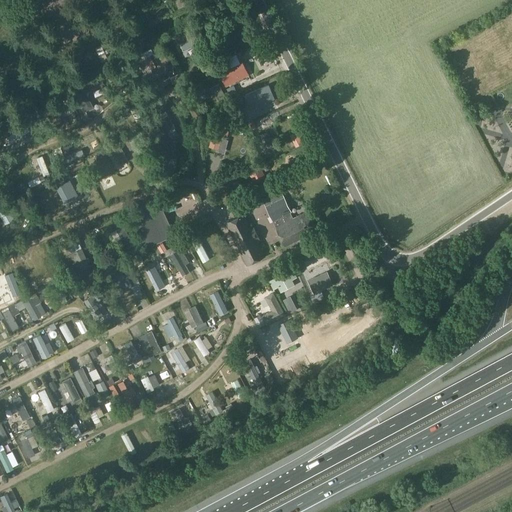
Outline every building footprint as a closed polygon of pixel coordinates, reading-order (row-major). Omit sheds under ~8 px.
[(130,15),(135,13),(130,3),(126,5),(130,15)] [(190,38),(194,45),(201,42),(194,28),(176,37),(179,44),(190,38)] [(146,79),(153,76),(141,53),(134,56),(146,79)] [(85,65),(79,69),(85,78),(102,67),(98,62),(88,69),(85,65)] [(247,77),(246,76),(245,73),(247,72),(242,62),(224,71),(231,85),(247,77)] [(110,73),(105,77),(117,92),(122,88),(110,73)] [(90,83),(75,91),(85,111),(92,107),(85,93),(93,89),(90,83)] [(219,84),(197,95),(200,101),(214,94),(216,97),(224,94),(219,84)] [(252,109),(275,99),(269,85),(245,96),(252,109)] [(60,118),(54,119),(53,108),(47,109),(50,131),(56,130),(56,128),(61,127),(60,118)] [(136,108),(130,111),(138,125),(143,123),(136,108)] [(165,133),(174,127),(163,109),(154,114),(165,133)] [(258,117),(252,119),(255,129),(261,128),(258,117)] [(219,150),(224,129),(214,126),(208,147),(219,150)] [(264,153),(274,150),(268,132),(258,135),(264,153)] [(115,167),(124,163),(115,146),(106,151),(115,167)] [(42,156),(36,158),(43,176),(48,174),(42,156)] [(254,183),(266,178),(258,162),(247,168),(254,183)] [(63,203),(73,198),(64,182),(54,187),(63,203)] [(280,189),(262,199),(275,227),(276,227),(285,246),(316,231),(307,212),(293,218),(290,213),(292,212),(280,189)] [(132,211),(148,245),(173,234),(158,200),(132,211)] [(0,216),(4,224),(13,219),(4,202),(0,204),(0,216)] [(226,223),(247,265),(265,256),(257,241),(260,240),(254,228),(251,229),(244,214),(226,223)] [(121,251),(132,244),(122,226),(116,230),(121,239),(116,242),(121,251)] [(200,239),(194,242),(203,261),(209,258),(200,239)] [(80,271),(90,266),(81,248),(71,252),(80,271)] [(181,249),(170,255),(182,276),(189,272),(185,264),(188,262),(181,249)] [(35,251),(20,258),(28,276),(43,269),(35,251)] [(156,266),(147,271),(157,290),(163,287),(156,274),(160,272),(156,266)] [(281,292),(295,285),(292,280),(297,277),(293,269),(269,281),(273,290),(278,287),(281,292)] [(117,281),(124,277),(120,271),(107,278),(117,296),(123,293),(117,281)] [(314,294),(333,285),(327,271),(308,280),(314,294)] [(57,285),(52,288),(53,289),(61,303),(66,301),(57,285)] [(260,290),(248,296),(254,309),(266,303),(260,290)] [(94,303),(103,297),(99,291),(84,301),(96,320),(102,316),(94,303)] [(267,325),(286,314),(273,292),(265,297),(272,310),(262,316),(267,325)] [(204,293),(199,295),(209,317),(215,315),(204,293)] [(327,303),(341,300),(339,293),(325,296),(327,303)] [(34,305),(40,302),(37,296),(26,302),(35,319),(40,316),(34,305)] [(147,305),(142,297),(137,300),(142,308),(147,305)] [(195,306),(189,308),(197,326),(203,323),(195,306)] [(13,332),(19,329),(9,309),(2,313),(13,332)] [(173,317),(168,320),(168,321),(177,340),(178,341),(183,339),(173,317)] [(63,323),(57,325),(64,345),(71,342),(63,323)] [(287,323),(264,334),(267,340),(289,328),(287,323)] [(42,335),(47,327),(43,325),(38,333),(42,335)] [(46,333),(49,338),(55,335),(52,329),(46,333)] [(152,331),(146,334),(146,335),(155,355),(162,352),(152,331)] [(40,335),(32,338),(42,358),(46,357),(49,354),(40,335)] [(201,335),(196,338),(204,352),(209,349),(201,335)] [(25,340),(5,349),(15,372),(24,368),(16,350),(27,345),(25,340)] [(123,347),(117,350),(126,367),(131,364),(123,347)] [(175,353),(164,355),(168,371),(178,369),(175,353)] [(111,355),(105,358),(114,374),(120,371),(111,355)] [(251,360),(245,362),(252,375),(248,378),(253,388),(262,383),(251,360)] [(81,364),(85,374),(94,371),(90,361),(81,364)] [(54,374),(65,368),(61,363),(51,369),(54,374)] [(82,368),(73,372),(85,396),(94,392),(92,388),(94,387),(91,382),(89,383),(82,368)] [(150,369),(145,371),(154,389),(159,386),(150,369)] [(70,377),(62,381),(74,406),(82,402),(70,377)] [(98,378),(92,380),(94,386),(100,383),(98,378)] [(236,380),(231,383),(238,400),(243,398),(236,380)] [(131,387),(127,390),(122,381),(117,384),(128,404),(133,401),(131,397),(135,394),(131,387)] [(47,414),(54,410),(43,387),(37,390),(45,405),(43,406),(47,414)] [(214,392),(207,396),(216,414),(223,410),(214,392)] [(19,397),(13,400),(23,420),(29,417),(19,397)] [(92,407),(87,410),(95,424),(100,421),(98,418),(100,417),(97,410),(94,411),(92,407)] [(176,442),(193,433),(179,408),(172,412),(180,426),(176,428),(178,432),(172,435),(176,442)] [(71,415),(65,418),(75,437),(81,434),(71,415)] [(115,425),(116,428),(133,419),(131,416),(115,425)] [(9,439),(3,444),(7,448),(12,443),(9,439)] [(64,481),(69,478),(62,464),(57,467),(64,481)] [(16,500),(10,503),(6,494),(1,496),(6,506),(1,508),(2,511),(14,511),(15,511),(13,508),(19,505),(16,500)]
